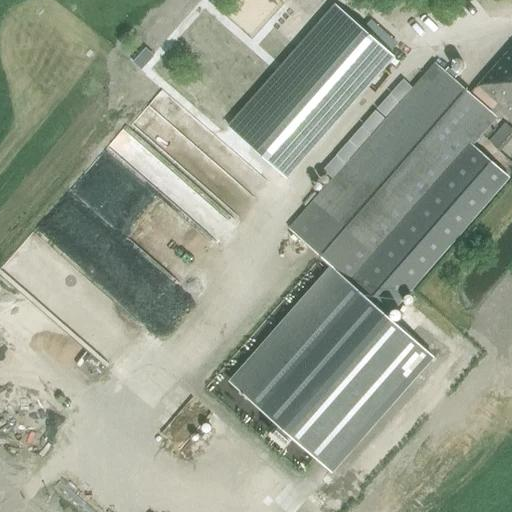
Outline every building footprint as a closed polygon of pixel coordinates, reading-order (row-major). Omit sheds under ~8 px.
[(390,54),(365,32),(335,5),(225,130),(279,178),(390,54)] [(386,6),(379,16),(409,38),(422,21),(413,14),(407,22),(386,6)] [(511,47),(471,94),(496,116),(500,111),(505,116),(511,121),(511,47)] [(342,277),(240,393),(330,472),(432,356),(390,319),(511,180),(511,179),(508,176),(473,146),(498,117),(496,116),(471,94),(436,63),(290,230),(331,267),(342,277)] [(166,90),(184,105),(196,91),(178,75),(166,90)] [(491,140),(502,148),(511,135),(511,125),(505,121),(491,140)] [(296,282),(229,354),(244,368),(306,302),(298,294),(303,288),(296,282)] [(44,341),(44,318),(34,318),(35,341),(44,341)] [(184,399),(170,421),(190,433),(203,411),(184,399)]
